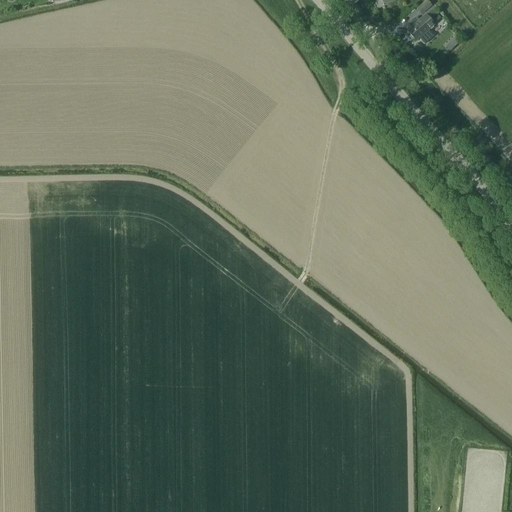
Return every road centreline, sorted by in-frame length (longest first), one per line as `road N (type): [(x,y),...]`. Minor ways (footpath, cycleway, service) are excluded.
road 1 (unclassified): [(315,0),(511,232)]
road 2 (track): [(304,273),(340,84),(297,0)]
